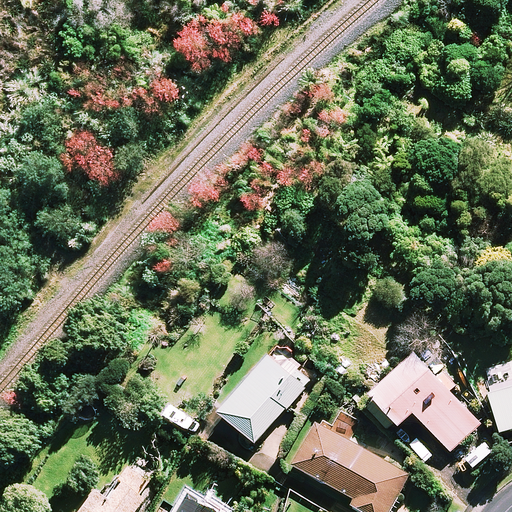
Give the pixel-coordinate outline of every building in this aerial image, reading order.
[(312,380),(277,348),(222,407),(257,440),(312,380)] [(441,374),(419,349),(374,387),(402,420),(417,407),(452,449),(483,422),(453,387),(457,383),(445,369),(441,374)] [(361,511),(388,511),(412,472),(348,434),(358,419),(343,410),(334,424),(320,415),(294,459),(356,496),(350,506),(361,511)] [(75,511),(135,511),(154,487),(128,467),(106,497),(94,488),(75,511)] [(217,511),(191,497),(182,511),(180,511),(164,502),(158,511),(217,511)]
